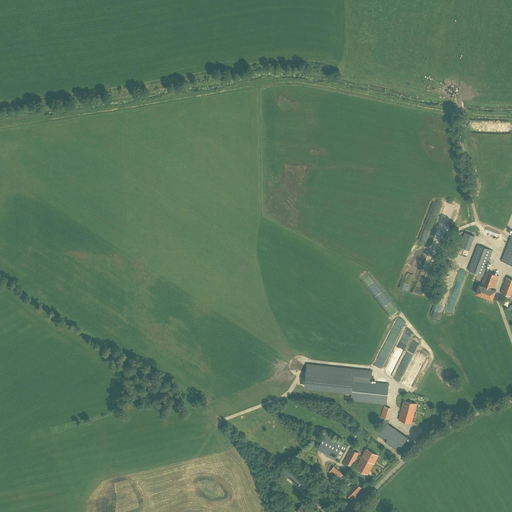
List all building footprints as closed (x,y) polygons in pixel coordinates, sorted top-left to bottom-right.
[(469,250),(475,236),(464,232),(459,246),(469,250)] [(511,265),(511,233),(501,261),(511,265)] [(485,270),(492,250),(478,245),(468,270),(482,276),(485,270)] [(486,271),(485,270),(482,276),(481,279),(483,280),(481,285),(479,284),(476,294),(492,300),(496,290),(494,289),(499,276),(486,271)] [(511,297),(511,294),(511,279),(506,277),(500,293),(511,297)] [(377,361),(380,362),(381,359),(386,361),(388,356),(381,353),(377,361)] [(306,363),(304,388),(351,393),(351,401),(387,404),(389,384),(371,382),(372,370),(306,363)] [(411,423),(417,404),(404,400),(399,420),(411,423)] [(388,419),(391,408),(384,406),(381,417),(388,419)] [(398,452),(408,437),(388,423),(389,422),(384,419),(376,432),(389,441),(387,444),(398,452)] [(325,434),(317,449),(339,461),(340,460),(344,453),(347,446),(325,434)] [(348,455),(344,462),(352,466),(359,453),(351,449),(348,455)] [(374,464),(379,455),(366,449),(361,457),(355,468),(368,475),(374,464)] [(334,466),(329,472),(338,480),(343,474),(334,466)] [(352,499),(362,489),(356,482),(345,492),(352,499)]
